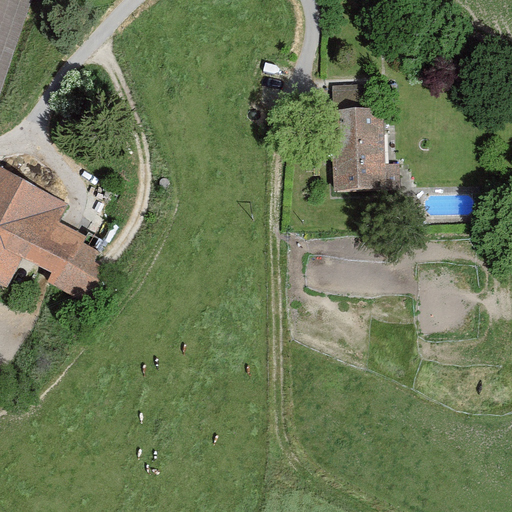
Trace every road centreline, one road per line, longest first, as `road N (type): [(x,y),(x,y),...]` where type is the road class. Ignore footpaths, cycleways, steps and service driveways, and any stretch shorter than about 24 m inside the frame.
road 1 (track): [(399,511),(290,455),(280,140)]
road 2 (unclassified): [(127,0),(28,128),(0,133)]
road 3 (unclassified): [(280,140),(315,36),(314,0)]
